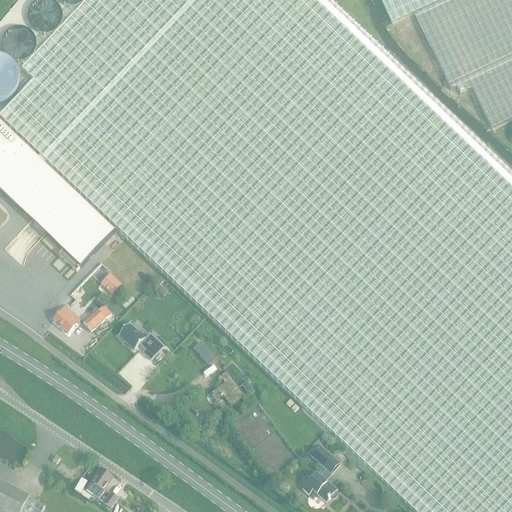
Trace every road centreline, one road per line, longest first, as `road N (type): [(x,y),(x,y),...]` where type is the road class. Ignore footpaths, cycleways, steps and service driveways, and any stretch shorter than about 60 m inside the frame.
road 1 (unclassified): [(279,511),(0,312)]
road 2 (primary): [(237,511),(0,342)]
road 3 (unclassified): [(169,506),(9,399)]
